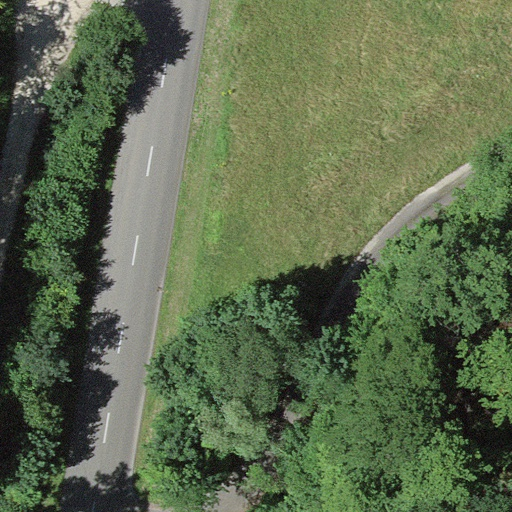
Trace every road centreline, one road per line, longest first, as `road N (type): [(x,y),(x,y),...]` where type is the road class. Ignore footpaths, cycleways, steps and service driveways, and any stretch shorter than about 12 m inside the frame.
road 1 (tertiary): [(170,0),(89,511)]
road 2 (track): [(511,127),(377,241),(271,457),(200,511)]
road 3 (track): [(0,211),(44,0)]
